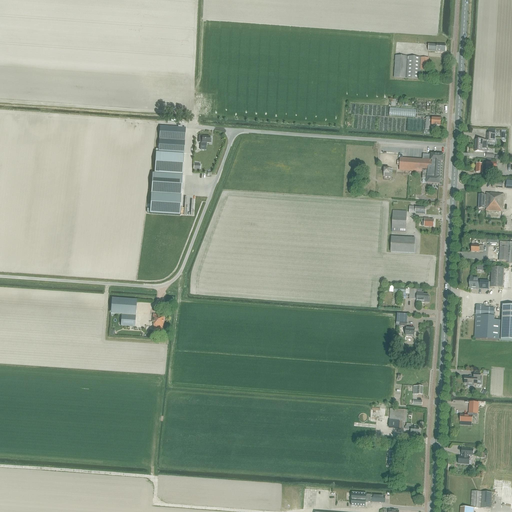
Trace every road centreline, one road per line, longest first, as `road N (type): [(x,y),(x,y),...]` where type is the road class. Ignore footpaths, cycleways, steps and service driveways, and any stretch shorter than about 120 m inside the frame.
road 1 (tertiary): [(433,511),(465,0)]
road 2 (track): [(260,511),(157,504),(151,476),(0,466)]
